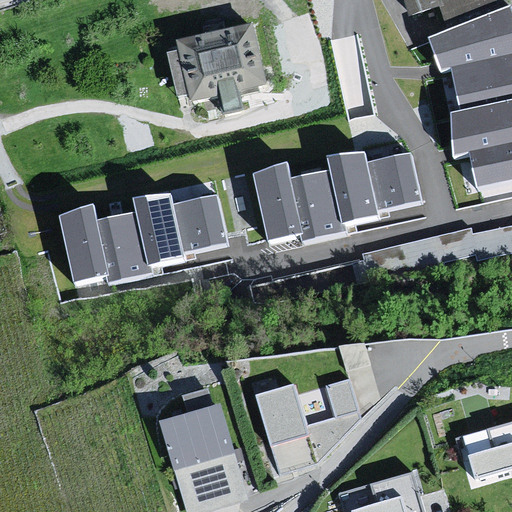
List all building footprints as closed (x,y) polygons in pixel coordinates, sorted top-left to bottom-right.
[(371,0),(369,0),(318,12),(330,65),(383,53),(371,0)] [(446,0),(403,0),(409,19),(449,7),(446,0)] [(466,70),(511,61),(511,10),(510,11),(505,0),(446,0),(449,7),(466,70)] [(256,27),(179,44),(192,105),(269,88),(256,27)] [(511,61),(466,70),(441,74),(457,162),(458,158),(511,148),(511,61)] [(302,117),(308,144),(384,128),(390,157),(411,152),(399,97),(302,117)] [(253,153),(256,168),(263,202),(394,174),(390,157),(384,128),(308,144),(253,153)] [(511,147),(458,158),(472,229),(478,258),(511,250),(511,147)] [(175,182),(182,221),(263,202),(256,168),(175,182)] [(182,221),(193,288),(242,278),(239,262),(360,239),(409,228),(400,181),(263,202),(182,221)] [(472,229),(361,253),(366,275),(473,252),(472,229)] [(179,231),(45,250),(54,307),(187,288),(179,231)] [(360,239),(239,262),(242,278),(248,310),(369,285),(366,275),(361,253),(360,239)] [(365,344),(340,347),(347,372),(372,366),(365,344)] [(295,387),(258,398),(281,474),(318,463),(361,420),(350,382),(329,388),(338,420),(307,429),(295,387)] [(222,407),(161,425),(186,511),(209,511),(249,500),(222,407)] [(511,424),(457,440),(472,489),(511,477),(511,424)] [(424,511),(414,475),(340,495),(344,511),(424,511)]
